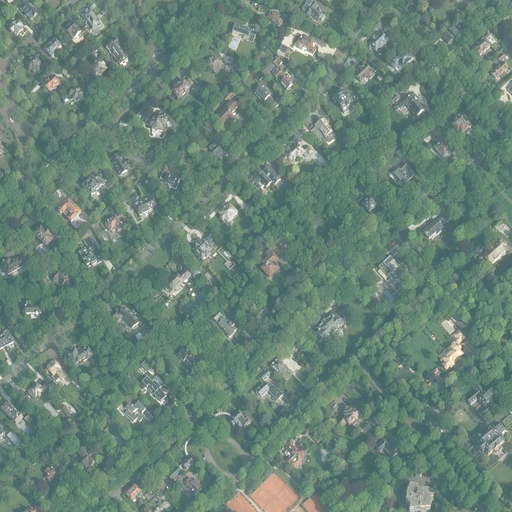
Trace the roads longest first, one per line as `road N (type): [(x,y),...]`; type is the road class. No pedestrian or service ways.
road 1 (residential): [(0,383),(319,92),(376,0)]
road 2 (residential): [(113,492),(389,223)]
road 3 (residential): [(483,511),(359,364)]
road 4 (residential): [(508,138),(386,0)]
road 5 (residential): [(389,223),(508,138)]
road 6 (residential): [(252,462),(359,364)]
